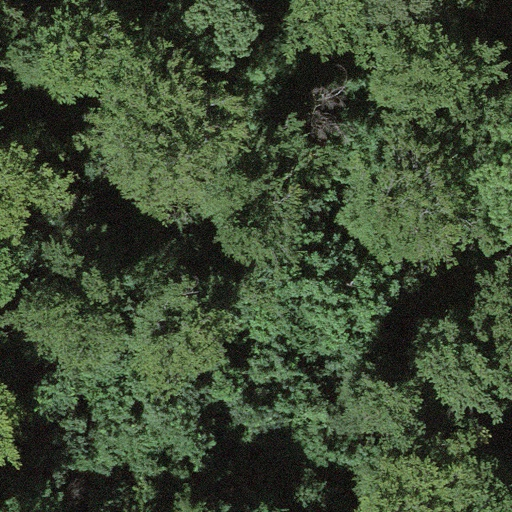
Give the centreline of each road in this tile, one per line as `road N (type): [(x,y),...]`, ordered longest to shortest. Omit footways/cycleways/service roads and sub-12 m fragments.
road 1 (motorway): [(511,455),(138,0)]
road 2 (motorway): [(0,308),(166,511)]
